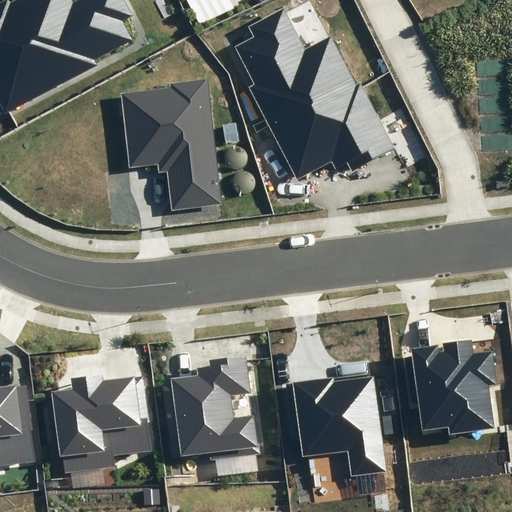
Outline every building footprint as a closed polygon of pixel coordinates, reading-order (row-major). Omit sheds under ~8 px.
[(0,97),(6,110),(139,42),(126,17),(135,13),(127,0),(2,0),(0,1),(0,97)] [(256,32),(238,42),(258,82),(252,85),(300,178),(335,159),(342,171),(396,143),(336,29),(306,45),(286,9),(253,26),(256,32)] [(175,205),(226,199),(210,75),(122,86),(132,163),(161,159),(162,168),(170,167),(175,205)] [(479,332),(413,340),(425,429),(450,426),(451,434),(500,428),(495,387),(503,386),(498,347),(482,349),(479,332)] [(174,376),(184,451),(262,441),(258,410),(238,413),(235,390),(255,387),(251,356),(203,363),(205,372),(174,376)] [(78,385),(58,388),(69,469),(117,463),(116,453),(155,448),(146,376),(111,381),(110,372),(77,377),(78,385)] [(0,468),(4,468),(3,462),(39,458),(28,380),(0,383),(0,468)]
